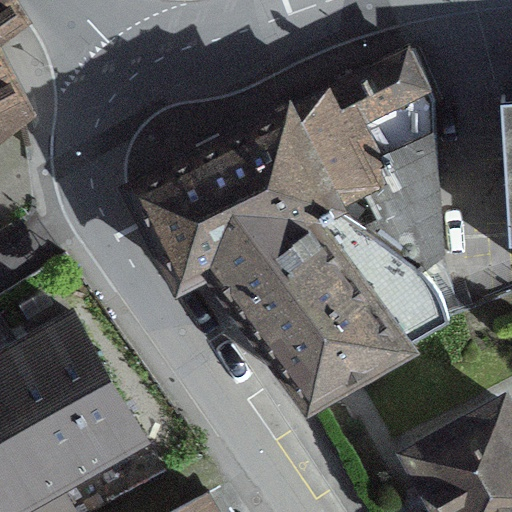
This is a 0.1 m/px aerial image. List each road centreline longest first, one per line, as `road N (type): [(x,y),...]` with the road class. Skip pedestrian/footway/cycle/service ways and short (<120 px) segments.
road 1 (residential): [(305,511),(94,202),(93,132),(135,72)]
road 2 (residential): [(332,0),(193,44),(135,72)]
